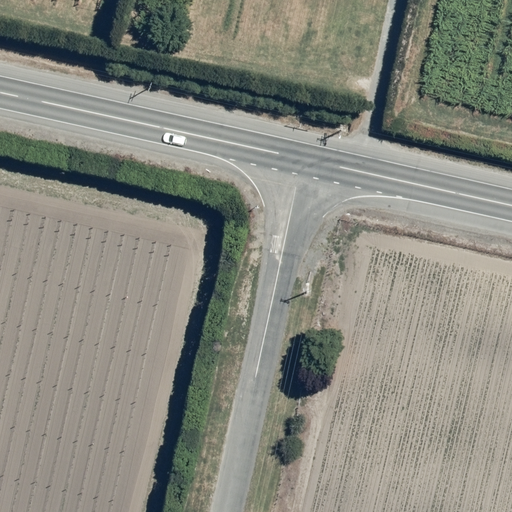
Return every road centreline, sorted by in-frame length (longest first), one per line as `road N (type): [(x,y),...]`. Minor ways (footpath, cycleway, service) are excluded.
road 1 (unclassified): [(222,511),(301,159)]
road 2 (primary): [(0,92),(301,159)]
road 3 (primary): [(301,159),(511,205)]
